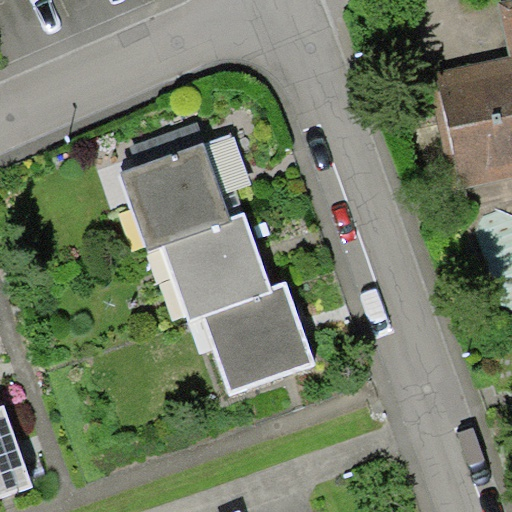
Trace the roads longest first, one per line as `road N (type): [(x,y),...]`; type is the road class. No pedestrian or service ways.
road 1 (residential): [(273,0),(489,511)]
road 2 (residential): [(0,119),(259,0)]
